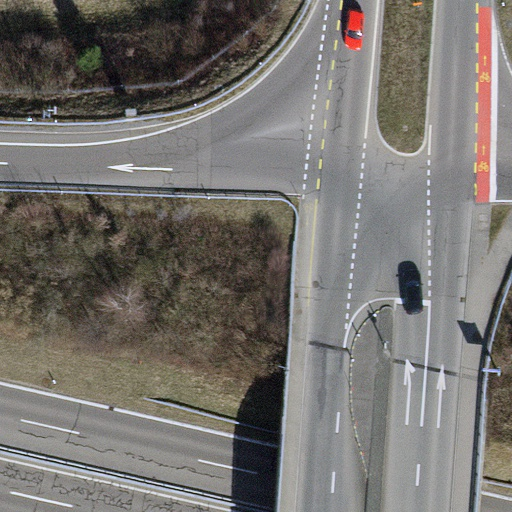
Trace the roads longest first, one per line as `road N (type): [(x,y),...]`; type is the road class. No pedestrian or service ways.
road 1 (trunk): [(424,511),(0,415)]
road 2 (trunk): [(346,166),(0,163)]
road 3 (secondary): [(346,166),(331,511)]
road 4 (secondary): [(416,511),(449,175)]
road 5 (secondary): [(449,175),(458,0)]
road 6 (secondary): [(364,0),(346,166)]
